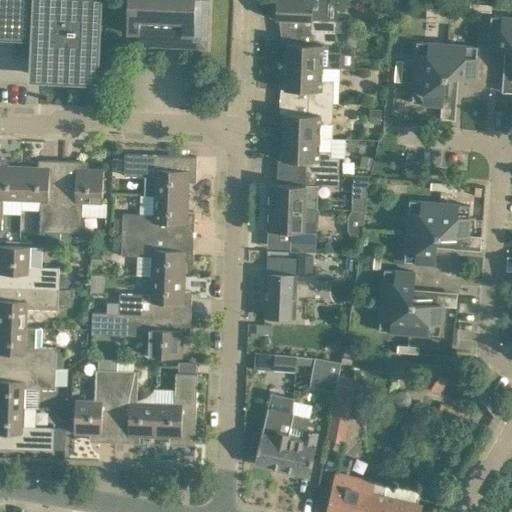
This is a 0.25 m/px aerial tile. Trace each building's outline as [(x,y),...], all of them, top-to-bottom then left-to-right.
[(29,79),(41,80),(55,80),(55,82),(56,81),(56,80),(96,81),(99,0),(0,0),(0,37),(30,39),(29,79)] [(139,44),(182,46),(207,47),(208,0),(128,0),(127,32),(140,32),(139,44)] [(311,18),(311,30),(336,31),(337,19),(325,19),(325,0),(271,0),(270,17),(311,18)] [(480,10),(481,3),(470,2),(470,10),(480,10)] [(492,4),(481,3),(480,10),(491,11),(492,4)] [(508,48),(506,71),(505,91),(511,91),(511,16),(491,15),(488,46),(508,48)] [(287,42),(286,64),(324,66),(340,67),(341,44),(336,44),(336,42),(349,42),(350,31),(336,31),(311,30),(310,42),(287,42)] [(442,104),(441,118),(453,119),(456,75),(475,77),(478,46),(417,41),(412,102),(442,104)] [(308,101),(333,102),(334,80),(323,80),(324,66),(286,64),(285,88),(309,89),(308,101)] [(332,137),(333,102),(308,101),(308,113),(284,112),(283,135),(332,137)] [(371,109),(371,121),(380,122),(381,109),(371,109)] [(331,157),(332,137),(283,135),(283,159),(306,160),(305,171),(339,173),(340,157),(331,157)] [(124,169),(124,174),(146,175),(156,175),(155,194),(188,195),(189,181),(189,174),(196,175),(197,156),(125,153),(125,158),(124,169)] [(374,158),(366,156),(363,168),(370,170),(374,158)] [(0,229),(2,229),(2,213),(3,198),(22,199),(23,166),(2,165),(2,157),(0,157),(0,229)] [(124,169),(125,158),(117,157),(117,169),(124,169)] [(41,199),(41,210),(40,231),(46,231),(61,231),(63,160),(45,159),(45,166),(23,166),(22,199),(41,199)] [(83,201),(103,202),(103,189),(104,169),(82,168),(82,160),(63,160),(61,231),(71,232),(82,232),(83,201)] [(318,184),(330,185),(339,185),(339,173),(305,171),(305,184),(270,182),(269,205),(317,207),(318,184)] [(354,172),(352,230),(364,230),(366,173),(354,172)] [(441,189),(442,182),(431,181),(431,188),(441,189)] [(442,182),(441,189),(452,190),(452,183),(442,182)] [(154,213),(140,213),(123,212),(123,217),(122,233),(194,236),(195,218),(187,218),(188,211),(188,195),(155,194),(154,213)] [(403,260),(415,261),(435,263),(437,244),(481,247),(482,236),(468,234),(471,205),(410,199),(408,219),(403,260)] [(317,220),(317,207),(269,205),(268,229),(291,230),(291,242),(316,243),(317,220)] [(61,231),(46,231),(46,243),(60,243),(61,231)] [(61,231),(60,243),(71,244),(71,232),(61,231)] [(152,255),(152,274),(185,275),(186,254),(193,255),(194,236),(122,233),(121,254),(152,255)] [(30,245),(16,245),(0,244),(0,284),(59,287),(59,286),(60,276),(60,266),(29,265),(30,245)] [(374,258),(382,258),(383,248),(375,247),(374,258)] [(93,262),(102,263),(103,253),(93,253),(93,262)] [(298,255),(298,268),(313,268),(313,255),(298,255)] [(295,317),(296,280),(297,274),(296,274),(296,259),(267,258),(267,273),(266,273),(265,316),(295,317)] [(382,258),(374,258),(373,268),(381,268),(382,258)] [(443,305),(456,306),(457,295),(414,291),(415,271),(383,268),(378,329),(440,335),(443,305)] [(120,292),(119,302),(107,302),(107,312),(191,316),(192,298),(184,297),(185,275),(152,274),(151,293),(120,292)] [(60,276),(59,286),(70,287),(70,280),(66,276),(60,276)] [(0,324),(26,326),(27,307),(58,308),(58,302),(59,288),(59,287),(0,284),(0,324)] [(73,288),(59,288),(58,302),(66,302),(72,296),(73,288)] [(191,316),(107,312),(92,312),(91,333),(149,335),(149,355),(162,356),(182,356),(183,334),(190,335),(191,316)] [(0,364),(56,367),(57,346),(42,346),(42,327),(26,326),(0,324),(0,364)] [(398,344),(397,351),(408,352),(409,345),(398,344)] [(409,345),(408,352),(418,353),(419,346),(409,345)] [(344,357),(352,358),(353,347),(345,347),(344,357)] [(295,371),(295,363),(296,355),(275,353),(274,369),(295,371)] [(341,362),(315,356),(313,365),(309,386),(336,391),(339,374),(341,362)] [(55,384),(56,367),(0,364),(0,404),(23,406),(24,387),(55,388),(55,384)] [(440,365),(426,364),(425,374),(439,375),(440,365)] [(63,368),(56,367),(55,384),(67,385),(68,368),(63,368)] [(117,369),(98,368),(96,368),(95,399),(76,399),(75,413),(74,433),(97,433),(96,441),(115,441),(117,369)] [(133,435),(155,436),(156,402),(137,401),(138,370),(117,369),(115,441),(133,442),(133,435)] [(175,402),(156,402),(155,436),(176,436),(176,444),(195,444),(198,372),(176,372),(175,402)] [(339,374),(336,391),(326,438),(346,442),(357,387),(369,390),(371,381),(339,374)] [(23,425),(23,406),(0,404),(0,446),(65,449),(66,427),(23,425)] [(282,468),(294,413),(268,407),(263,433),(262,433),(255,462),(282,468)] [(309,417),(294,413),(282,468),(309,474),(313,455),(316,445),(315,445),(317,433),(306,430),(309,417)] [(330,496),(326,511),(367,511),(372,492),(374,483),(374,480),(336,471),(333,483),(330,496)] [(384,495),(387,483),(374,480),(374,483),(372,492),(367,511),(421,511),(423,504),(384,495)]
